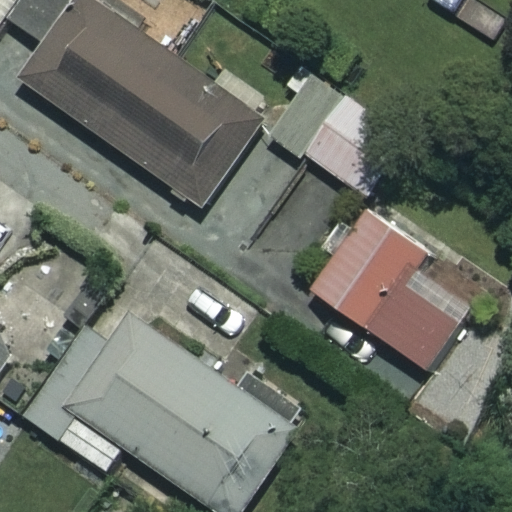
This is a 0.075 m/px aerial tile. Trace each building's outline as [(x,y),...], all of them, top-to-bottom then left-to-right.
[(0,0),(0,35),(24,0),(0,0)] [(269,121),(101,0),(36,0),(21,22),(55,46),(31,80),(206,207),(269,121)] [(345,0),(311,0),(332,17),(345,0)] [(280,134),(374,199),(400,161),(374,143),(391,118),(310,62),(291,89),(305,99),(280,134)] [(0,276),(6,268),(10,271),(48,217),(0,182),(0,317),(10,304),(0,296),(0,276)] [(454,224),(393,182),(319,291),(436,370),(480,306),(424,269),(454,224)] [(226,511),(250,511),(306,432),(115,301),(34,418),(114,473),(132,447),(226,511)]
